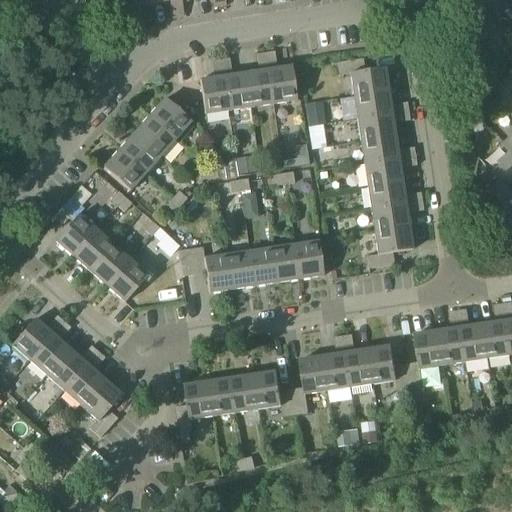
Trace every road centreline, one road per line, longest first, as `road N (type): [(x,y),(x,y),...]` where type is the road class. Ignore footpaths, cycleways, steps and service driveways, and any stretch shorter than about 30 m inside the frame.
road 1 (residential): [(451,293),(414,6)]
road 2 (residential): [(134,55),(177,39),(414,6)]
road 3 (residential): [(173,342),(451,293)]
road 4 (residential): [(0,232),(127,348),(173,342)]
road 5 (residential): [(0,219),(134,55)]
road 6 (residential): [(117,471),(160,417),(173,342)]
